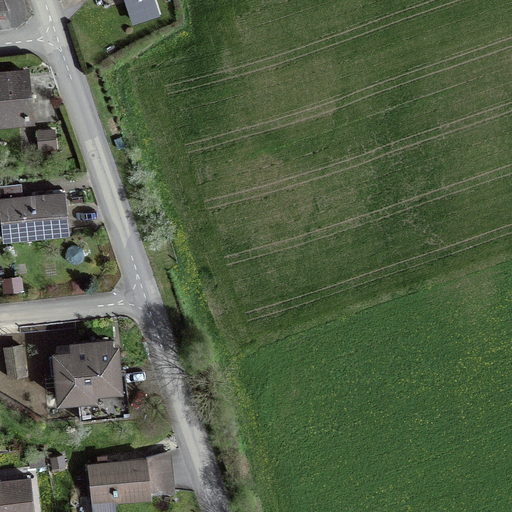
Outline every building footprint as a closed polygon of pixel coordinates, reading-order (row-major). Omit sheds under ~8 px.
[(153,0),(126,0),(133,21),(158,13),(153,0)] [(0,120),(30,117),(28,101),(34,101),(33,93),(28,94),(25,72),(0,74),(0,120)] [(0,185),(0,198),(22,196),(21,183),(0,185)] [(0,199),(0,203),(4,239),(68,232),(64,193),(0,199)] [(130,414),(126,385),(119,386),(115,348),(100,349),(100,342),(75,344),(76,352),(56,354),(61,399),(78,397),(80,419),(130,414)] [(4,347),(9,377),(25,374),(20,345),(4,347)] [(43,455),(28,456),(29,472),(44,471),(43,455)] [(67,457),(50,460),(52,474),(69,472),(67,457)] [(115,511),(114,500),(151,496),(146,457),(88,464),(93,511),(115,511)] [(0,482),(0,511),(33,511),(30,479),(0,482)]
